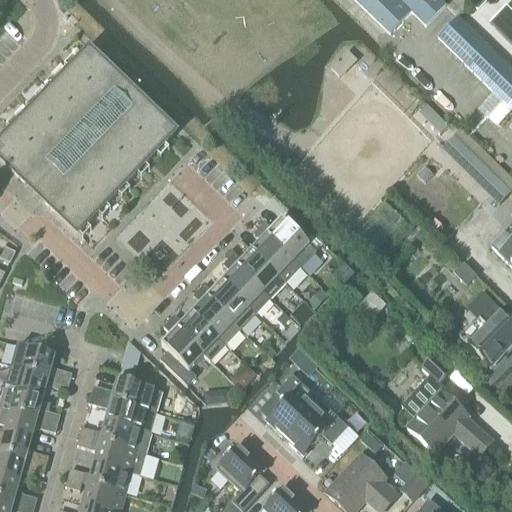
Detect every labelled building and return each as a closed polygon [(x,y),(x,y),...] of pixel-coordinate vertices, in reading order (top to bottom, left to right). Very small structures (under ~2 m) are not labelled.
[(350,0),(390,38),(411,16),(425,30),(447,8),(438,0),(350,0)] [(511,50),(511,13),(507,8),(488,26),(511,50)] [(511,71),(457,18),(437,40),(508,110),(511,105),(511,71)] [(138,106),(119,89),(124,84),(89,52),(0,144),(0,162),(25,187),(30,182),(48,200),(44,204),(78,237),(176,135),(142,102),(138,106)] [(437,123),(428,132),(442,147),(452,137),(437,123)] [(498,208),(511,195),(455,139),(442,152),(498,208)] [(384,204),(357,234),(376,251),(403,222),(384,204)] [(265,225),(259,231),(294,264),(309,248),(282,222),(272,232),(265,225)] [(261,244),(252,254),(279,280),(294,264),(259,231),(253,237),(261,244)] [(511,245),(500,258),(511,270),(511,245)] [(0,261),(11,266),(16,255),(3,248),(0,253),(0,261)] [(235,256),(229,262),(264,296),(271,302),(286,287),(279,280),(252,254),(242,264),(235,256)] [(231,276),(222,285),(249,311),(264,296),(229,262),(223,268),(231,276)] [(465,268),(459,274),(461,284),(467,290),(477,281),(465,268)] [(205,287),(199,293),(234,327),(240,333),(255,318),(248,312),(249,311),(222,285),(213,295),(205,287)] [(201,307),(192,316),(219,342),(225,349),(240,333),(234,327),(199,293),(193,299),(201,307)] [(357,312),(364,319),(381,302),(373,294),(357,312)] [(476,324),(460,340),(491,372),(511,350),(511,328),(492,308),(482,298),(465,314),(476,324)] [(175,318),(169,324),(204,358),(210,364),(225,349),(219,342),(192,316),(183,326),(175,318)] [(168,355),(160,363),(187,389),(196,380),(189,373),(204,358),(169,324),(163,330),(171,338),(161,348),(168,355)] [(49,380),(48,381),(54,382),(52,391),(67,396),(73,377),(51,371),(55,359),(18,349),(12,370),(49,380)] [(43,401),(48,381),(49,380),(12,370),(6,391),(43,401)] [(429,380),(400,411),(413,423),(405,432),(417,443),(436,460),(455,438),(479,461),(493,446),(469,424),(471,421),(452,404),(442,395),(445,393),(438,387),(438,388),(435,386),(429,380)] [(286,407),(266,428),(283,444),(320,406),(293,381),(276,398),(286,407)] [(94,389),(91,398),(106,403),(112,404),(149,414),(156,416),(162,395),(155,393),(118,383),(115,395),(94,389)] [(40,413),(43,401),(6,391),(0,412),(58,428),(61,419),(40,413)] [(227,395),(217,395),(218,406),(228,406),(227,395)] [(91,398),(88,408),(104,412),(109,414),(112,404),(106,403),(91,398)] [(109,414),(106,425),(143,435),(150,437),(156,416),(149,414),(112,404),(109,414)] [(320,406),(283,444),(303,463),(322,442),(332,451),(348,433),(320,406)] [(56,437),(58,428),(0,412),(0,434),(31,443),(36,427),(42,428),(40,433),(56,437)] [(82,431),(79,440),(95,444),(94,445),(100,446),(146,459),(147,457),(152,438),(152,437),(150,437),(143,435),(106,425),(103,437),(82,431)] [(28,454),(31,443),(0,434),(0,456),(47,469),(49,460),(28,454)] [(79,440),(77,449),(92,454),(98,455),(100,446),(94,445),(95,444),(79,440)] [(97,457),(95,467),(131,477),(131,478),(140,480),(141,480),(146,459),(100,446),(98,455),(97,457)] [(238,450),(216,473),(242,498),(232,508),(236,511),(248,511),(268,490),(260,482),(265,476),(238,450)] [(44,479),(47,469),(0,456),(0,478),(20,484),(23,473),(44,479)] [(360,459),(326,496),(343,511),(357,511),(366,503),(374,511),(384,511),(396,499),(383,486),(386,482),(360,459)] [(70,472),(68,481),(83,486),(89,487),(126,498),(131,478),(131,477),(95,467),(91,478),(70,472)] [(416,480),(404,469),(394,480),(406,491),(416,480)] [(16,496),(20,484),(0,478),(0,501),(35,511),(38,502),(16,496)] [(68,481),(65,491),(80,495),(83,486),(68,481)] [(121,511),(126,498),(89,487),(83,508),(96,511),(121,511)] [(193,490),(190,499),(195,500),(204,503),(206,495),(198,492),(193,490)] [(303,511),(282,491),(262,511),(303,511)] [(34,511),(35,511),(0,501),(0,511),(34,511)]
